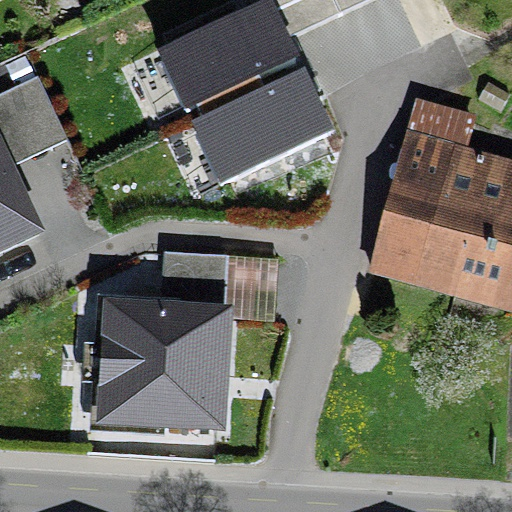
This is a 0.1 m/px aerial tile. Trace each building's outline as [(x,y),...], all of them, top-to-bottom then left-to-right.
[(267,0),(286,38),(366,0),(267,0)] [(293,55),(267,2),(160,53),(185,105),(195,101),(203,117),(193,122),(220,177),(326,127),(300,71),(262,89),(255,73),(293,55)] [(511,168),(410,139),(371,275),(374,276),(382,251),(511,288),(511,168)] [(0,245),(28,232),(0,172),(0,245)] [(160,315),(114,312),(107,424),(216,431),(225,260),(165,254),(160,315)]
